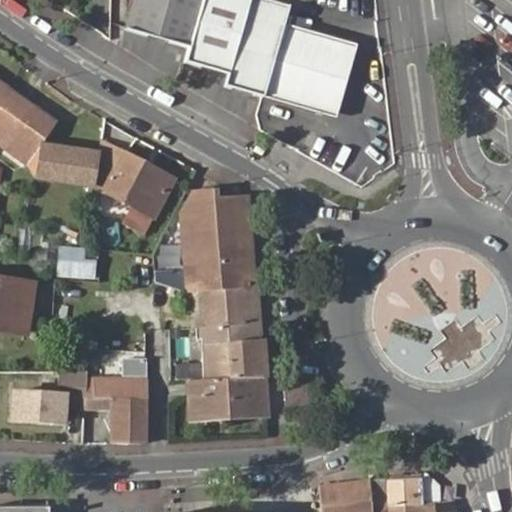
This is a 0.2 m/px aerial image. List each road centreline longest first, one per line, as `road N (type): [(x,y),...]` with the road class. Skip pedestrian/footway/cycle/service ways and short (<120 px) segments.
road 1 (secondary): [(372,246),(0,12)]
road 2 (secondary): [(0,455),(113,462),(286,454),(346,437),(387,392)]
road 3 (tertiary): [(390,0),(413,158),(409,195),(387,233)]
road 4 (tertiary): [(468,220),(435,159),(414,0)]
road 5 (unknown): [(366,22),(365,136),(335,143),(274,118)]
road 6 (secondary): [(372,246),(347,291),(345,317),(361,366),(387,392)]
road 7 (unknown): [(286,454),(268,310)]
